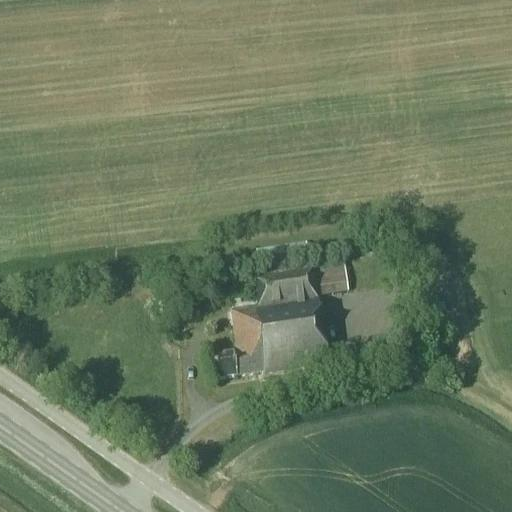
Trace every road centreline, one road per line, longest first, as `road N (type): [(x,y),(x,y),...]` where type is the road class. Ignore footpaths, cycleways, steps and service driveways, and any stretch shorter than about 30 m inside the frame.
road 1 (unclassified): [(193,511),(0,378)]
road 2 (primary): [(119,511),(0,425)]
